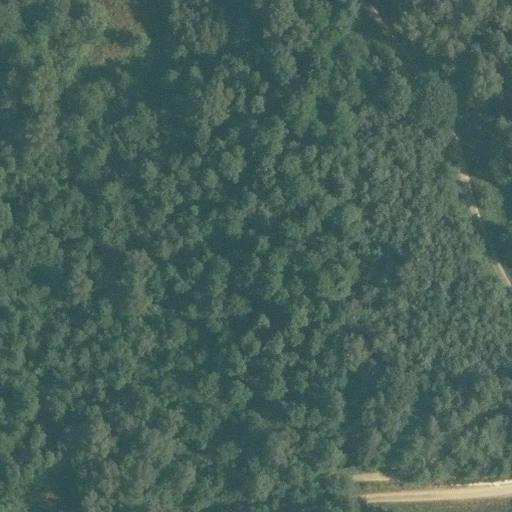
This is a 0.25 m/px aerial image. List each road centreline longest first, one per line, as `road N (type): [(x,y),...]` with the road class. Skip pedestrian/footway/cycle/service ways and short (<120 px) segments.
road 1 (track): [(511,301),(474,223),(440,109),(360,0)]
road 2 (unknown): [(221,511),(417,471),(511,395)]
road 3 (track): [(511,486),(303,511)]
